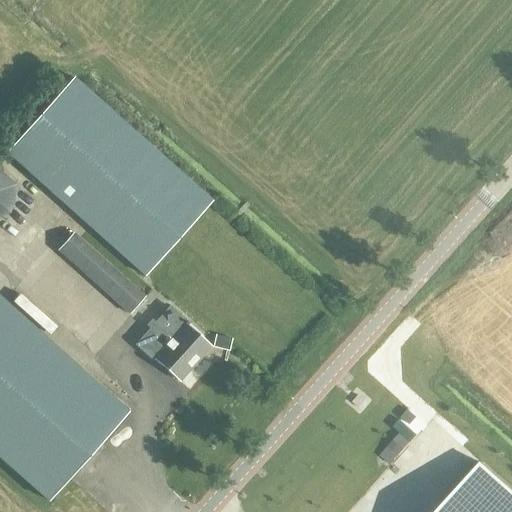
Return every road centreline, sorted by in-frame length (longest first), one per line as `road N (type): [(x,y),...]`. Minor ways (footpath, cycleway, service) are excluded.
road 1 (unclassified): [(213,511),(511,174)]
road 2 (unknown): [(195,511),(147,459),(142,380),(103,309),(46,253)]
